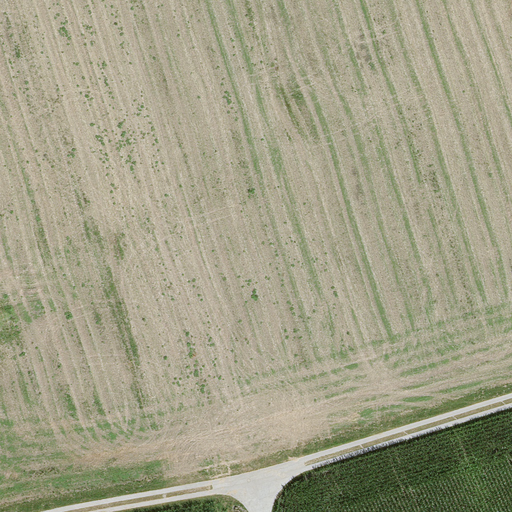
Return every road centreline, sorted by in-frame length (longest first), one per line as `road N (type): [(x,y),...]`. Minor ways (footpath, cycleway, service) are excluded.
road 1 (track): [(244,481),(511,399)]
road 2 (track): [(254,511),(244,481),(94,511)]
